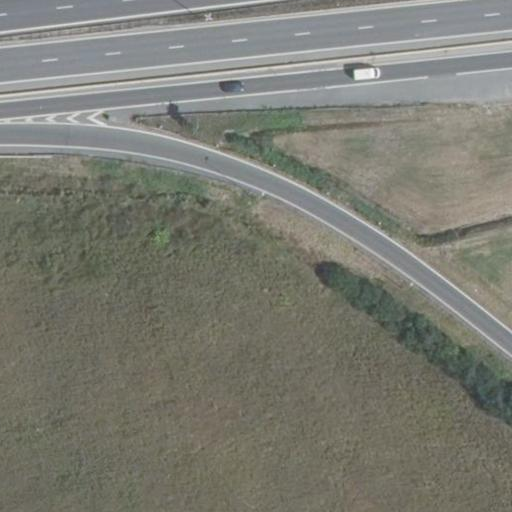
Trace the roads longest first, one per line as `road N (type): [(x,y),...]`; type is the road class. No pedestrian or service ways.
road 1 (trunk): [(0,134),(144,144),(250,174),(370,240),(511,346)]
road 2 (trunk): [(0,66),(511,12)]
road 3 (trunk): [(0,112),(511,59)]
road 4 (trunk): [(121,0),(0,14)]
